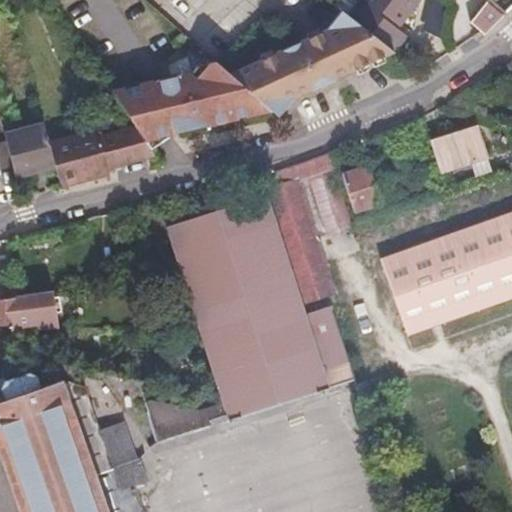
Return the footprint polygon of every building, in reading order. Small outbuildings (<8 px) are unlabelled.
[(362,0),(350,17),(393,50),(405,34),(397,27),(418,0),(362,0)] [(487,4),(471,24),(484,34),(504,16),(487,4)] [(311,35),(357,67),(392,51),(393,50),(350,17),(342,11),(325,28),(311,35)] [(311,35),(230,75),(257,99),(268,109),(275,114),(294,96),(357,67),(311,35)] [(230,75),(213,61),(192,65),(187,72),(145,80),(109,88),(135,126),(142,138),(170,131),(181,129),(243,115),(257,99),(230,75)] [(257,99),(243,115),(268,109),(257,99)] [(5,143),(12,169),(15,179),(54,167),(48,144),(42,125),(4,137),(5,143)] [(48,144),(54,167),(60,186),(107,172),(105,164),(113,161),(115,166),(153,155),(147,146),(142,138),(135,126),(98,137),(95,130),(48,144)] [(431,143),(441,175),(471,165),(474,175),(491,170),(476,129),(431,143)] [(170,131),(142,138),(147,146),(170,131)] [(0,144),(0,172),(12,169),(5,143),(0,144)] [(302,162),(308,180),(338,169),(332,151),(302,162)] [(338,169),(308,180),(327,236),(357,225),(342,178),(338,169)] [(342,178),(357,225),(363,224),(360,213),(379,206),(367,170),(342,178)] [(233,210),(252,274),(275,354),(277,360),(274,363),(272,369),(219,389),(224,406),(202,413),(147,411),(159,447),(213,429),(211,425),(228,419),(231,423),(351,379),(329,311),(304,319),(301,309),(335,297),(296,181),(263,193),(265,199),(233,210)] [(511,207),(373,260),(402,337),(511,295),(511,207)] [(167,232),(219,389),(272,369),(274,363),(277,360),(275,354),(252,274),(233,210),(167,232)] [(0,283),(0,299),(12,299),(13,293),(9,293),(8,283),(0,283)] [(12,299),(0,299),(0,324),(12,325),(17,324),(17,321),(51,320),(50,294),(16,299),(12,299)] [(0,361),(19,363),(19,357),(0,339),(0,361)] [(0,511),(0,455),(19,511),(141,511),(133,486),(145,482),(136,456),(133,457),(122,425),(98,432),(83,391),(69,386),(62,389),(60,385),(39,393),(35,382),(28,378),(4,387),(2,383),(0,383),(0,511)]
